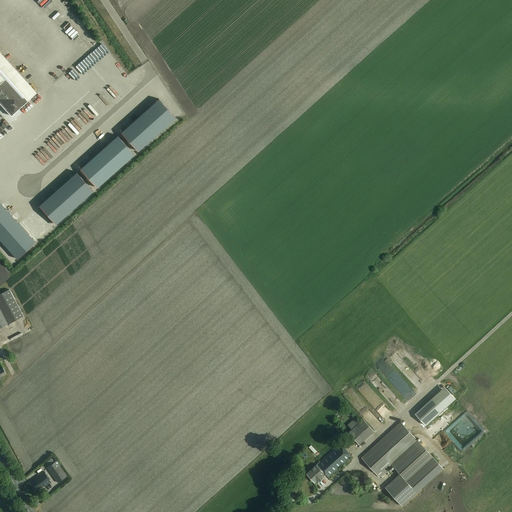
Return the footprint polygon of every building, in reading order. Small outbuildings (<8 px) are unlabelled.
[(29,45),(31,47),(37,41),(35,39),(29,45)] [(90,54),(97,47),(92,43),(86,49),(90,54)] [(39,55),(46,49),(44,46),(37,52),(39,55)] [(37,92),(0,51),(0,92),(2,91),(18,109),(37,92)] [(55,72),(61,79),(71,69),(65,62),(55,72)] [(49,77),(44,81),(50,88),(55,83),(49,77)] [(159,99),(122,132),(138,151),(176,118),(159,99)] [(118,135),(81,169),(98,188),(135,154),(118,135)] [(77,173),(39,206),(56,225),(93,192),(77,173)] [(0,208),(0,246),(14,262),(33,245),(0,208)] [(0,327),(23,316),(9,289),(0,293),(0,327)] [(10,341),(21,335),(19,333),(9,338),(10,341)] [(22,356),(34,351),(32,348),(20,353),(22,356)] [(362,396),(368,389),(363,384),(356,391),(362,396)] [(367,400),(371,405),(377,399),(373,394),(367,400)] [(444,401),(434,413),(439,417),(449,406),(444,401)] [(360,422),(355,417),(347,424),(352,429),(349,432),(360,444),(374,431),(364,419),(360,422)] [(400,474),(385,488),(403,507),(444,469),(434,458),(401,421),(362,457),(379,477),(392,465),(400,474)] [(352,455),(340,443),(317,464),(329,476),(352,455)] [(54,462),(52,458),(46,462),(48,466),(47,467),(58,482),(67,476),(57,460),(54,462)] [(325,473),(317,464),(307,473),(315,482),(318,479),(319,481),(323,477),(322,476),(325,473)] [(52,481),(45,471),(30,481),(36,490),(40,487),(41,488),(44,486),(44,487),(52,481)]
